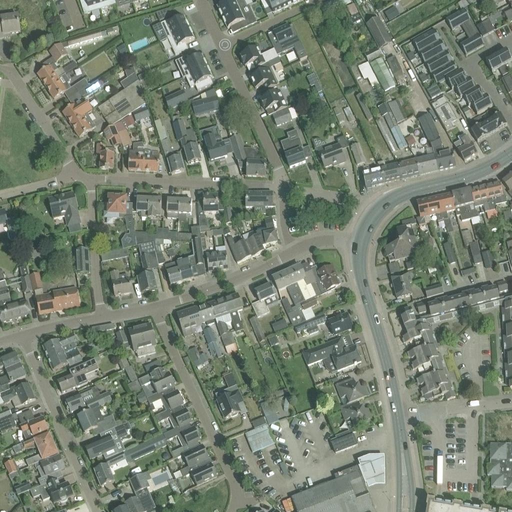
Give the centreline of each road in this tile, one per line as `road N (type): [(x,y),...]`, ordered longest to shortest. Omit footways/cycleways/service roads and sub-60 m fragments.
road 1 (residential): [(231,511),(236,491),(224,458),(154,309)]
road 2 (residential): [(284,188),(90,182)]
road 3 (residential): [(22,335),(95,511)]
road 4 (secondary): [(361,243),(392,199),(480,172),(511,153)]
road 5 (secondary): [(397,412),(360,272),(361,243)]
road 6 (residential): [(284,188),(222,44)]
road 7 (unclassified): [(154,309),(291,256)]
road 8 (residential): [(102,317),(90,182)]
road 9 (residential): [(75,173),(0,67)]
